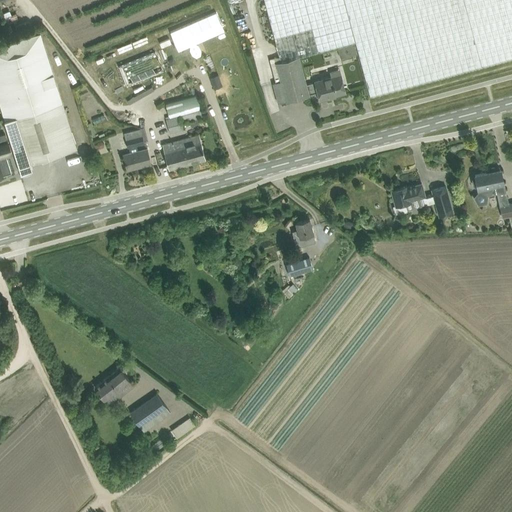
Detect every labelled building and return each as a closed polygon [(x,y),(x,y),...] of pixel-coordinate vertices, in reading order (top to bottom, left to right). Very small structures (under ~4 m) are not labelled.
[(511,0),(264,0),(279,56),(270,59),(276,81),(273,82),(278,103),(286,100),(286,101),(309,95),(309,94),(312,94),(318,92),(320,101),(328,99),(327,96),(345,91),(341,74),(339,69),(330,71),(331,77),(315,81),(306,84),(299,57),(324,50),(355,42),(370,96),(511,57),(511,0)] [(0,47),(0,106),(2,106),(6,120),(4,120),(19,167),(31,164),(74,150),(70,134),(72,133),(40,34),(0,47)] [(154,50),(119,69),(128,87),(164,69),(154,50)] [(203,117),(198,101),(200,100),(200,97),(198,98),(197,95),(166,103),(170,118),(166,119),(170,133),(183,129),(182,123),(191,121),(198,119),(203,117)] [(95,119),(97,125),(110,121),(108,115),(95,119)] [(123,155),(125,160),(127,170),(151,164),(149,154),(147,148),(138,151),(137,144),(143,143),(140,129),(125,133),(129,147),(130,147),(132,153),(123,155)] [(0,176),(11,173),(10,169),(11,169),(10,166),(9,166),(7,160),(7,161),(5,155),(11,153),(8,143),(6,135),(5,134),(0,135),(0,176)] [(163,144),(167,159),(169,168),(205,159),(199,135),(163,144)] [(500,205),(501,212),(502,217),(509,216),(511,226),(511,202),(508,203),(504,183),(501,169),(499,170),(498,167),(486,169),(487,172),(475,175),(478,189),(479,188),(480,191),(474,197),(478,204),(486,201),(488,194),(497,192),(500,205)] [(407,186),(391,190),(394,200),(396,206),(394,207),(395,212),(396,213),(398,214),(406,211),(407,211),(407,209),(406,204),(411,202),(411,200),(420,198),(419,196),(425,195),(424,193),(422,183),(407,187),(407,186)] [(446,186),(432,190),(439,216),(453,212),(446,186)] [(292,231),(297,247),(316,241),(312,228),(310,218),(296,222),(297,230),(292,231)] [(348,221),(343,223),(345,231),(355,228),(354,223),(348,221)] [(309,257),(286,264),(290,275),(313,268),(309,257)] [(298,290),(293,284),(290,286),(283,292),(289,298),(298,290)] [(463,359),(471,346),(457,337),(449,350),(463,359)] [(109,405),(134,386),(119,367),(95,386),(109,405)] [(171,413),(157,393),(131,412),(144,431),(171,413)]
